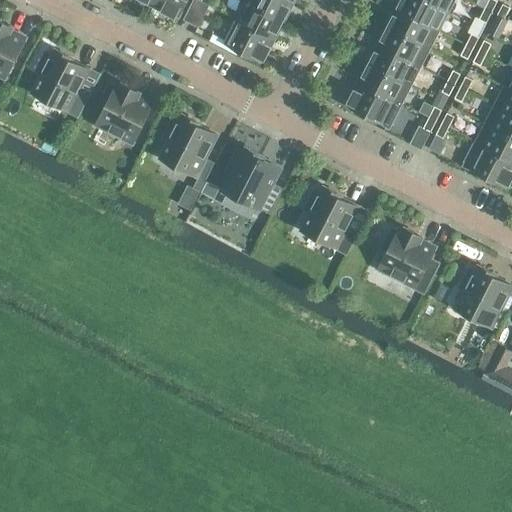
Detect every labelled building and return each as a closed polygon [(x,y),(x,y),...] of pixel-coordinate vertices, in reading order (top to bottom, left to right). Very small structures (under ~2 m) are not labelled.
[(177,17),(185,0),(155,0),(153,4),(162,9),(161,11),(173,18),(174,15),(177,17)] [(197,28),(209,5),(201,1),(198,0),(192,0),(182,20),(197,28)] [(283,21),(287,12),(285,11),(290,2),(286,0),(247,0),(246,2),(283,21)] [(424,0),(400,0),(397,9),(440,31),(449,13),(424,0)] [(424,0),(449,13),(455,0),(424,0)] [(496,0),(489,0),(486,8),(493,12),(499,1),(496,0)] [(278,30),(283,21),(246,2),(237,20),(271,38),(276,29),(278,30)] [(504,4),(498,15),(505,18),(511,8),(504,4)] [(486,8),(480,19),(487,23),(493,12),(486,8)] [(397,9),(387,27),(431,49),(440,31),(397,9)] [(498,15),(493,25),(500,29),(505,18),(498,15)] [(263,60),(269,48),(267,47),(271,38),(237,20),(224,44),(259,62),(260,59),(263,60)] [(11,29),(0,23),(0,76),(3,79),(24,38),(10,31),(11,29)] [(387,27),(378,45),(421,67),(431,49),(387,27)] [(472,34),(467,45),(474,48),(480,38),(472,34)] [(485,40),(479,51),(487,55),(492,44),(485,40)] [(378,45),(369,63),(412,85),(421,68),(421,67),(378,45)] [(467,45),(461,55),(469,59),(474,48),(467,45)] [(43,74),(33,92),(69,111),(70,109),(80,114),(90,96),(79,91),(90,70),(72,61),(73,59),(55,50),(52,56),(47,53),(38,71),(43,74)] [(479,51),(474,62),(481,66),(487,55),(479,51)] [(369,63),(359,81),(403,103),(412,85),(369,63)] [(454,70),(448,81),(456,85),(461,74),(454,70)] [(466,77),(461,87),(468,91),(474,80),(466,77)] [(355,90),(349,102),(351,103),(349,106),(390,127),(403,103),(359,81),(355,90)] [(448,81),(443,92),(450,96),(456,85),(448,81)] [(139,94),(121,85),(120,87),(116,85),(114,89),(109,87),(100,105),(105,107),(96,126),(131,144),(152,104),(138,96),(139,94)] [(461,87),(455,98),(463,102),(468,91),(461,87)] [(511,90),(504,87),(495,105),(511,113),(511,90)] [(511,113),(495,105),(486,123),(511,136),(511,113)] [(435,106),(430,117),(437,121),(443,110),(435,106)] [(448,113),(442,124),(450,127),(455,117),(448,113)] [(199,125),(182,116),(178,122),(173,119),(164,137),(169,140),(160,159),(195,177),(216,136),(198,127),(199,125)] [(430,117),(424,128),(431,132),(437,121),(430,117)] [(477,141),(476,141),(511,159),(511,136),(486,123),(486,124),(477,141)] [(442,124),(437,135),(444,138),(450,127),(442,124)] [(437,135),(429,149),(440,154),(448,140),(444,138),(437,135)] [(511,159),(476,141),(464,165),(505,186),(507,183),(509,185),(511,178),(511,159)] [(234,171),(224,190),(271,214),(284,189),(273,183),(281,168),(263,158),(264,156),(246,147),(243,154),(237,151),(228,169),(234,171)] [(188,183),(188,182),(179,201),(191,206),(215,160),(209,157),(194,186),(188,183)] [(209,182),(204,191),(216,196),(220,187),(209,182)] [(312,211),(302,230),(338,248),(348,253),(358,234),(348,229),(359,207),(341,198),(342,196),(324,187),(321,193),(316,190),(307,208),(312,211)] [(421,239),(403,230),(402,232),(399,230),(397,234),(391,231),(382,249),(387,252),(378,270),(423,294),(438,264),(428,259),(434,248),(420,241),(421,239)] [(495,277),(477,268),(474,274),(469,271),(459,289),(465,292),(455,311),(491,329),(511,288),(494,279),(495,277)] [(511,387),(511,370),(507,367),(511,356),(511,352),(499,345),(485,374),(511,387)]
